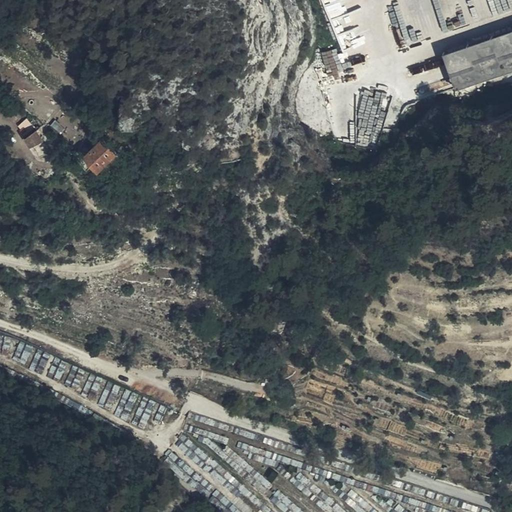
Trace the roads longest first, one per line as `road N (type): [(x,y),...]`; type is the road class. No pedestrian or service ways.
road 1 (unclassified): [(189,396),(501,511)]
road 2 (track): [(95,208),(160,230),(118,265),(0,257)]
road 3 (track): [(0,324),(189,396)]
